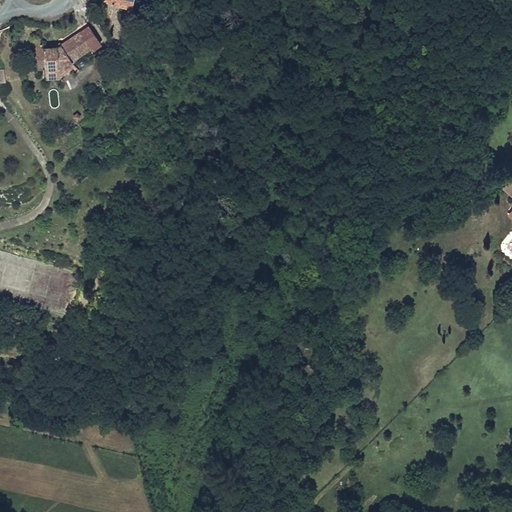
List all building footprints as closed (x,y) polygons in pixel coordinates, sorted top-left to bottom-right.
[(128,9),(131,0),(123,0),(121,7),(128,9)] [(88,24),(79,31),(90,43),(92,45),(100,39),(88,24)] [(90,43),(79,31),(59,47),(42,49),(45,66),(46,78),(59,76),(58,68),(71,66),(75,63),(72,58),(90,43)] [(45,66),(42,49),(37,42),(32,43),(35,68),(45,66)] [(59,76),(71,66),(58,68),(59,76)] [(511,210),(503,220),(511,227),(511,210)]
